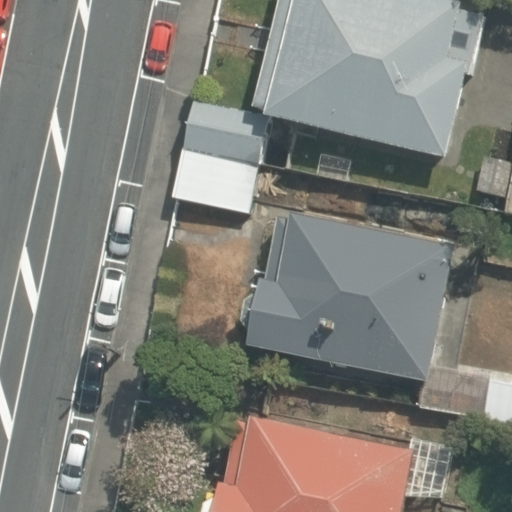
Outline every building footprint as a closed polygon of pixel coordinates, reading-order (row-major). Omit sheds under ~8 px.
[(488,9),(449,0),(292,0),(266,112),(455,155),(488,9)] [(270,131),(190,113),(171,201),(250,219),(270,131)] [(462,249),(278,210),(250,340),(434,380),(462,249)] [(511,375),(484,371),(474,428),(511,434),(511,375)] [(411,511),(425,456),(243,412),(218,511),(411,511)]
